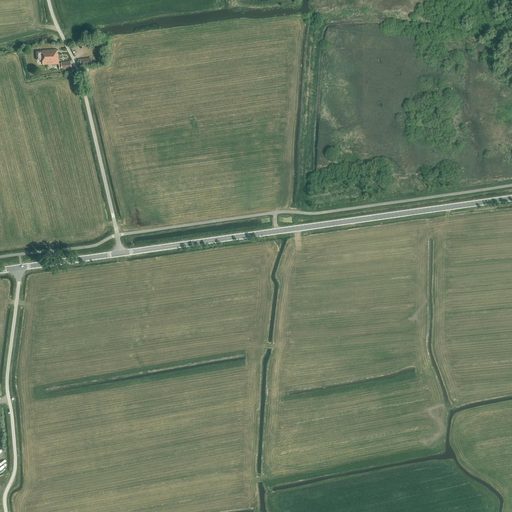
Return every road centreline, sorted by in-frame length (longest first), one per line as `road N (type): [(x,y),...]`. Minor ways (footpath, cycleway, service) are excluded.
road 1 (secondary): [(121,253),(511,198)]
road 2 (unclassified): [(121,253),(80,76),(48,0)]
road 3 (unclassified): [(6,511),(15,469),(7,373),(20,267)]
